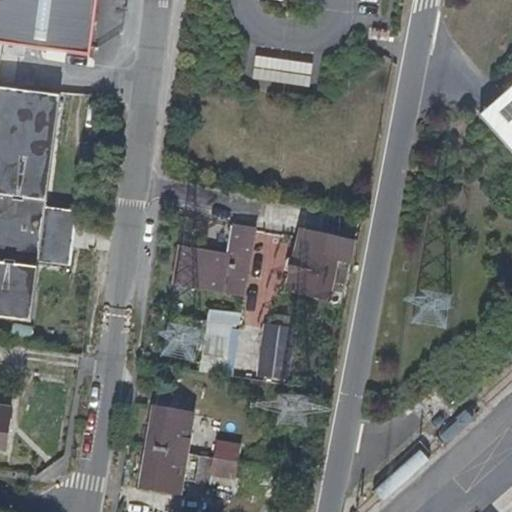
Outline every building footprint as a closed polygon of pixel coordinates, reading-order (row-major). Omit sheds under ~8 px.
[(0,0),(0,44),(88,59),(96,0),(0,0)] [(44,208),(59,96),(0,87),(0,317),(30,322),(38,261),(44,208)] [(511,87),(478,118),(511,156),(511,87)] [(72,265),(78,211),(44,208),(38,261),(72,265)] [(178,249),(174,283),(246,292),(254,224),(235,223),(232,254),(178,249)] [(354,246),(301,234),(288,293),(341,305),(354,246)] [(203,311),(199,374),(228,375),(231,312),(203,311)] [(295,332),(264,329),(258,380),(288,384),(295,332)] [(0,446),(3,447),(9,406),(0,404),(0,446)] [(154,408),(142,488),(180,495),(194,416),(154,408)] [(216,445),(215,458),(200,457),(195,486),(210,488),(212,476),(234,479),(239,449),(216,445)]
